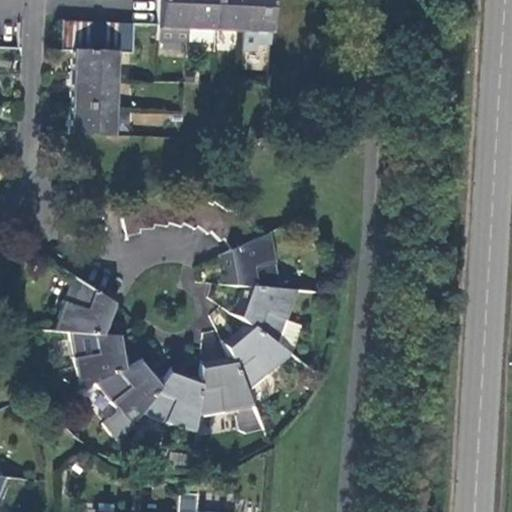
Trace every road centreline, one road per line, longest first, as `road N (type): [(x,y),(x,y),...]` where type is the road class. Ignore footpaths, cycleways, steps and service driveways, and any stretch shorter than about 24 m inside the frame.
road 1 (primary): [(505,0),(476,511)]
road 2 (unclassified): [(20,207),(34,95),(34,0)]
road 3 (residential): [(20,207),(81,259),(179,245)]
